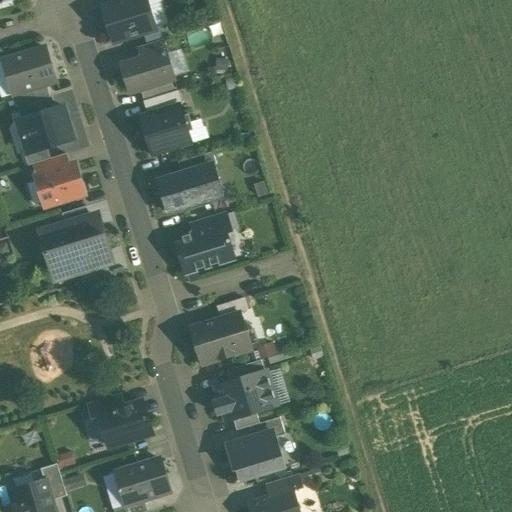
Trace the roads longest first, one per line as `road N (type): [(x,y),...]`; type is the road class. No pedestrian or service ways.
road 1 (track): [(221,0),(376,511)]
road 2 (residential): [(69,19),(164,306),(160,371),(203,511)]
